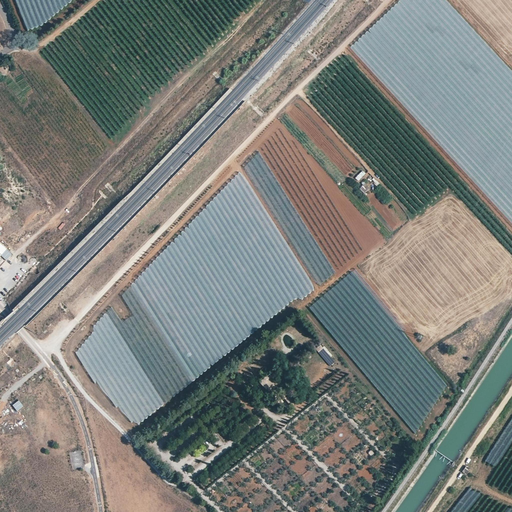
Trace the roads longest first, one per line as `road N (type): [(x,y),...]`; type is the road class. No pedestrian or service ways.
road 1 (track): [(45,356),(386,0)]
road 2 (track): [(210,511),(87,396),(54,347)]
road 3 (track): [(429,511),(511,392)]
